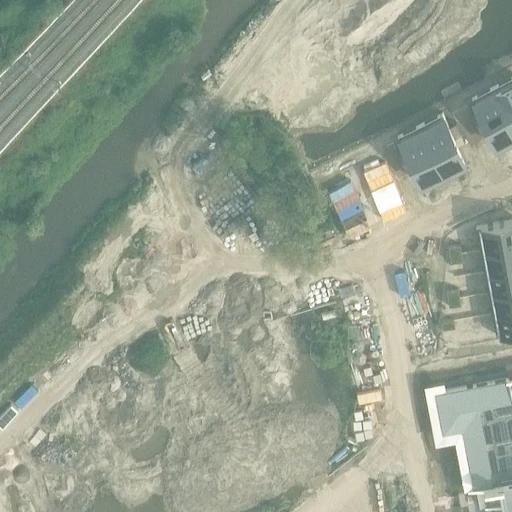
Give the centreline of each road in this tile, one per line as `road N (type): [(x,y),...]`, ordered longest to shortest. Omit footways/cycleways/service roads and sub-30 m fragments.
road 1 (residential): [(316,0),(184,148),(189,210),(212,269)]
road 2 (residential): [(212,269),(125,333),(0,445)]
road 3 (residential): [(351,261),(511,184)]
road 4 (residential): [(351,261),(316,275),(212,269)]
